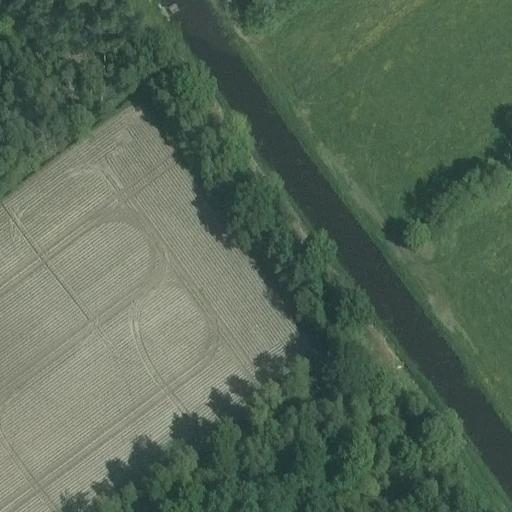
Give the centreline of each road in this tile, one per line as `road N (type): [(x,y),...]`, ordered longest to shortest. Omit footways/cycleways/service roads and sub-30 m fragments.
road 1 (track): [(160,23),(385,345),(161,511)]
road 2 (track): [(385,345),(500,511)]
road 3 (track): [(160,23),(137,28),(0,9)]
